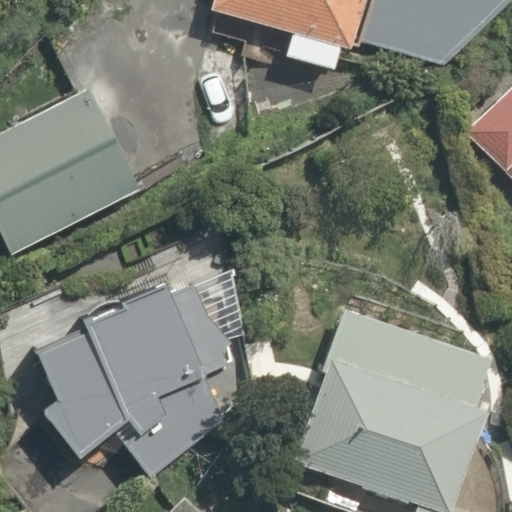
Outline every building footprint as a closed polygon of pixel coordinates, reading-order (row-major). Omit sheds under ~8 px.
[(328,60),(334,38),(463,73),(482,0),(203,0),(203,3),(276,23),(270,45),(328,60)] [(511,178),(511,57),(452,119),(511,178)] [(76,70),(0,109),(0,245),(3,251),(135,182),(76,70)] [(116,434),(132,471),(249,423),(183,264),(18,333),(68,454),(116,434)] [(450,511),(508,352),(336,289),(277,453),(440,511),(450,511)] [(195,511),(165,483),(136,511),(195,511)]
